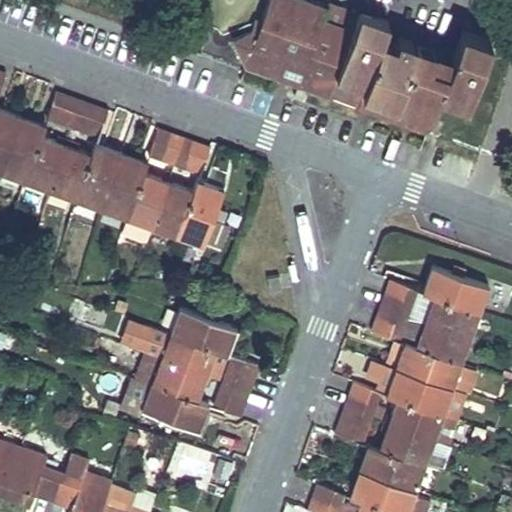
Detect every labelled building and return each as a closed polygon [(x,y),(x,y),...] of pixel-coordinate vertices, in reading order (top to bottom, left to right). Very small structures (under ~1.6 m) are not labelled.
[(304,87),(328,95),(337,70),(385,87),(380,101),(430,118),(438,96),(440,91),(469,101),(490,41),(462,31),(453,57),(447,72),(407,57),(412,42),(397,37),(394,46),(392,52),(378,47),(380,41),(387,21),(359,11),(357,15),(327,5),(326,8),(303,0),(267,0),(260,21),(256,33),(250,31),(231,39),(240,57),(246,60),(244,66),(281,78),(285,66),(308,74),(304,87)] [(254,19),(250,31),(256,33),(260,21),(254,19)] [(380,41),(378,47),(392,52),(394,46),(380,41)] [(407,57),(447,72),(453,57),(412,42),(407,57)] [(285,66),(281,78),(304,87),(308,74),(285,66)] [(337,70),(328,95),(426,130),(430,118),(380,101),(385,87),(337,70)] [(46,118),(60,123),(70,96),(56,91),(46,118)] [(467,107),(469,101),(440,91),(438,96),(467,107)] [(60,123),(72,128),(82,100),(70,96),(60,123)] [(72,128),(84,132),(95,105),(82,100),(72,128)] [(84,132),(98,137),(108,110),(95,105),(84,132)] [(0,120),(15,126),(19,114),(2,108),(0,107),(0,120)] [(15,126),(41,135),(45,124),(35,120),(19,114),(15,126)] [(0,120),(0,167),(15,126),(0,120)] [(15,126),(0,167),(0,171),(24,180),(41,135),(15,126)] [(148,155),(161,160),(171,133),(158,127),(148,155)] [(161,160),(174,164),(184,137),(171,133),(161,160)] [(41,135),(24,180),(49,189),(66,144),(41,135)] [(174,164),(186,169),(196,142),(184,137),(174,164)] [(91,153),(117,163),(121,151),(104,145),(95,142),(91,153)] [(186,169),(200,174),(210,147),(196,142),(186,169)] [(66,144),(49,189),(75,199),(91,153),(66,144)] [(121,151),(117,163),(143,172),(147,161),(138,158),(121,151)] [(91,153),(75,199),(100,208),(117,163),(91,153)] [(117,163),(100,208),(126,217),(143,172),(117,163)] [(143,172),(126,217),(151,226),(168,181),(143,172)] [(193,190),(177,236),(203,245),(212,220),(217,208),(224,189),(205,182),(197,179),(193,190)] [(168,181),(151,226),(177,236),(193,190),(168,181)] [(217,208),(212,220),(219,222),(223,210),(217,208)] [(453,264),(450,271),(463,276),(465,268),(453,264)] [(433,295),(478,311),(488,285),(463,276),(450,271),(431,265),(425,283),(422,290),(422,291),(433,295)] [(267,277),(269,291),(282,290),(279,275),(267,277)] [(389,279),(385,291),(412,301),(416,288),(389,279)] [(433,295),(422,291),(422,290),(416,288),(412,301),(407,314),(424,320),(433,295)] [(385,291),(380,305),(407,314),(412,301),(385,291)] [(433,295),(424,320),(469,337),(478,311),(433,295)] [(380,305),(376,317),(403,327),(407,314),(380,305)] [(170,332),(215,349),(227,353),(236,327),(217,320),(205,316),(180,306),(170,332)] [(217,320),(220,312),(208,307),(205,316),(217,320)] [(404,342),(415,346),(424,320),(407,314),(403,327),(398,340),(404,342)] [(396,339),(398,340),(403,327),(376,317),(371,331),(396,339)] [(424,320),(415,346),(460,362),(469,337),(424,320)] [(206,374),(215,349),(170,332),(160,357),(206,374)] [(398,340),(396,339),(393,346),(401,349),(404,342),(398,340)] [(395,368),(451,388),(460,364),(460,362),(415,346),(404,342),(401,349),(395,368)] [(393,346),(387,365),(395,368),(401,349),(393,346)] [(137,377),(151,382),(160,357),(147,352),(137,377)] [(228,367),(254,377),(259,364),(232,354),(228,367)] [(196,399),(206,374),(160,357),(151,382),(196,399)] [(373,360),(367,378),(379,381),(389,385),(395,368),(387,365),(373,360)] [(464,392),(468,393),(476,370),(460,364),(451,388),(464,392)] [(223,380),(249,390),(254,377),(228,367),(223,380)] [(386,392),(386,393),(397,397),(442,413),(451,388),(395,368),(389,385),(386,392)] [(218,393),(245,403),(249,390),(223,380),(218,393)] [(353,381),(349,394),(376,403),(380,390),(376,389),(353,381)] [(379,381),(376,389),(380,390),(386,392),(389,385),(379,381)] [(196,399),(151,382),(142,408),(198,429),(205,411),(208,404),(196,399)] [(442,413),(454,418),(464,392),(451,388),(442,413)] [(218,393),(213,406),(240,416),(245,403),(218,393)] [(349,394),(344,407),(371,416),(376,403),(349,394)] [(397,397),(388,423),(433,438),(442,413),(397,397)] [(344,407),(340,419),(367,429),(371,416),(344,407)] [(442,413),(433,438),(445,443),(454,418),(442,413)] [(335,433),(362,442),(367,429),(340,419),(335,433)] [(388,423),(379,448),(424,464),(425,461),(433,439),(433,438),(388,423)] [(0,492),(3,493),(21,444),(0,436),(0,492)] [(433,439),(425,461),(442,467),(450,446),(433,439)] [(33,491),(52,498),(63,470),(43,463),(47,454),(21,444),(3,493),(29,502),(33,491)] [(367,444),(358,470),(370,474),(379,448),(367,444)] [(379,448),(370,474),(415,490),(424,464),(379,448)] [(99,511),(102,502),(109,483),(111,477),(84,467),(88,459),(71,453),(64,470),(63,470),(52,498),(71,505),(68,511),(99,511)] [(231,477),(236,462),(219,456),(213,470),(231,477)] [(361,499),(396,511),(406,511),(414,494),(415,490),(370,474),(358,470),(349,495),(361,499)] [(312,496),(339,506),(344,492),(317,482),(312,496)] [(148,511),(149,511),(130,504),(134,491),(109,483),(102,502),(99,511),(148,511)] [(155,494),(136,488),(134,491),(130,504),(149,511),(155,494)] [(500,492),(497,502),(507,506),(510,500),(511,496),(500,492)] [(414,494),(406,511),(425,511),(430,499),(414,494)] [(307,509),(314,511),(336,511),(339,506),(312,496),(307,509)] [(396,511),(361,499),(356,511),(396,511)] [(497,502),(492,511),(505,511),(507,506),(497,502)]
